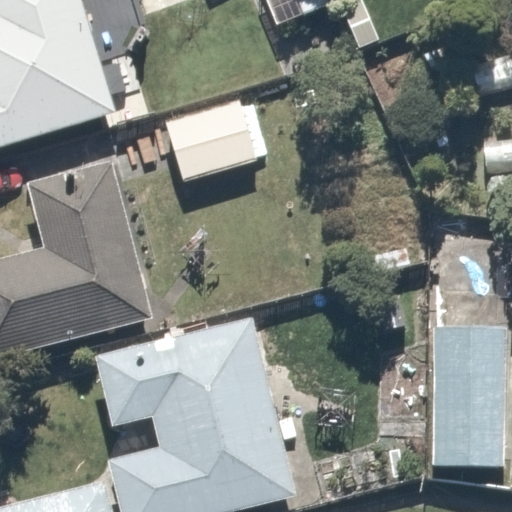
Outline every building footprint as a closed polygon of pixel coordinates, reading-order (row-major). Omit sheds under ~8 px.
[(0,0),(0,153),(116,115),(76,0),(0,0)] [(250,98),(170,120),(187,183),(268,161),(250,98)] [(511,113),(480,113),(480,168),(511,167),(511,113)] [(120,168),(27,190),(42,253),(0,263),(0,363),(158,325),(120,168)] [(511,333),(484,333),(486,289),(439,287),(431,467),(511,470),(511,333)] [(166,453),(108,469),(120,511),(278,511),(304,505),(250,316),(93,361),(115,438),(158,426),(166,453)] [(112,511),(105,482),(0,511),(112,511)]
